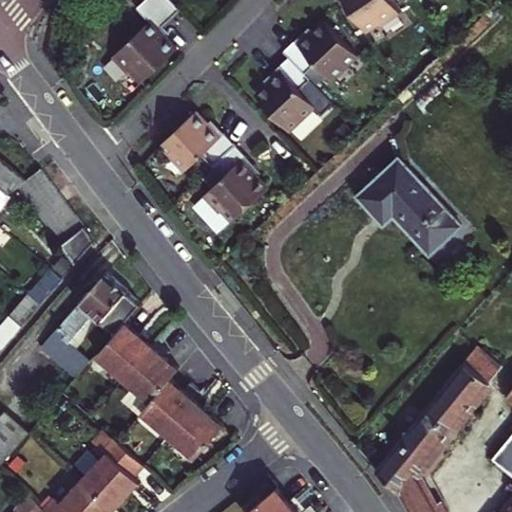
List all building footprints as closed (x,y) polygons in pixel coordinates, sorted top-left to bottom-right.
[(171,0),(144,0),(136,8),(150,22),(111,58),(128,75),(131,72),(140,81),(175,48),(164,36),(157,29),(163,24),(179,8),(171,0)] [(342,0),(367,36),(380,27),(383,30),(402,17),(390,0),(342,0)] [(331,80),(357,55),(324,20),(312,32),(299,44),(295,40),(283,51),(289,57),(305,74),(316,63),(331,80)] [(163,24),(157,29),(164,36),(167,34),(170,31),(163,24)] [(301,34),(295,40),(299,44),(312,32),(308,27),(301,34)] [(305,74),(289,57),(277,69),(281,72),(268,85),(256,96),(289,131),(315,107),(299,90),(310,80),(305,74)] [(270,75),(264,81),(268,85),(281,72),(277,69),(270,75)] [(202,154),(213,166),(236,145),(225,133),(220,137),(208,124),(197,111),(162,144),(186,169),(202,154)] [(220,137),(225,133),(218,126),(213,120),(208,124),(220,137)] [(236,145),(213,166),(224,177),(204,196),(220,213),(224,210),(235,222),(269,188),(258,176),(243,161),(247,157),(236,145)] [(247,157),(243,161),(258,176),(261,172),(254,164),(247,157)] [(394,216),(430,255),(462,225),(399,157),(358,196),(377,217),(387,208),(394,216)] [(0,159),(0,208),(18,188),(25,181),(0,159)] [(26,198),(50,180),(41,169),(25,181),(18,188),(26,198)] [(35,210),(59,192),(50,180),(26,198),(35,210)] [(44,221),(67,203),(59,192),(35,210),(44,221)] [(52,232),(76,214),(67,203),(44,221),(52,232)] [(381,221),(384,225),(394,216),(387,208),(377,217),(381,221)] [(61,244),(85,226),(76,214),(52,232),(61,244)] [(61,244),(75,264),(96,241),(85,226),(61,244)] [(63,275),(72,265),(63,257),(54,268),(63,275)] [(51,270),(29,294),(41,304),(62,280),(51,270)] [(125,323),(142,303),(124,287),(107,272),(41,348),(76,378),(90,362),(76,350),(68,342),(92,314),(101,321),(116,334),(125,323)] [(29,294),(9,317),(21,327),(41,304),(29,294)] [(101,321),(92,314),(68,342),(76,350),(101,321)] [(9,317),(0,328),(0,348),(1,350),(21,327),(9,317)] [(97,355),(124,378),(152,346),(139,335),(125,323),(116,334),(97,355)] [(420,473),(502,366),(478,345),(377,470),(401,497),(402,495),(420,473)] [(124,378),(134,387),(151,401),(171,378),(179,369),(164,357),(152,346),(124,378)] [(143,410),(170,434),(198,402),(185,391),(171,378),(151,401),(143,410)] [(140,413),(143,410),(151,401),(134,387),(123,398),(140,413)] [(511,511),(511,389),(507,395),(511,398),(511,434),(493,459),(511,473),(511,501),(502,511),(440,511),(437,505),(424,511),(511,511)] [(211,413),(198,402),(170,434),(197,457),(225,425),(211,413)] [(0,467),(30,432),(6,412),(0,419),(0,467)] [(85,479),(116,508),(132,490),(140,482),(135,477),(144,466),(104,428),(92,441),(108,454),(85,479)] [(411,511),(424,511),(437,505),(420,473),(402,495),(409,507),(411,511)] [(56,499),(45,510),(46,511),(111,511),(116,508),(85,479),(61,504),(56,499)] [(249,511),(298,511),(290,502),(277,488),(249,511)]
